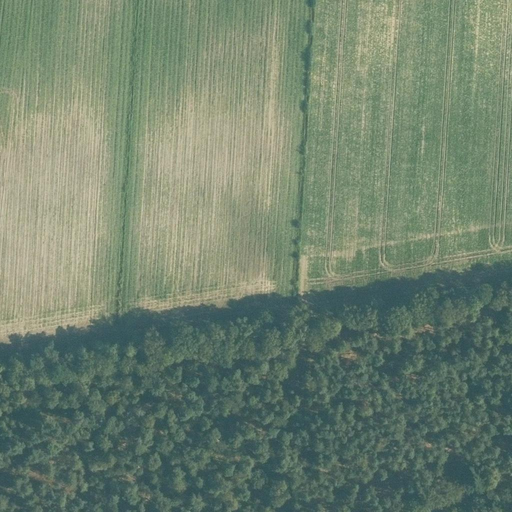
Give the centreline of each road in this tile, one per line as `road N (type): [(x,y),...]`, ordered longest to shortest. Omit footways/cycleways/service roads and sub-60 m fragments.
road 1 (track): [(254,321),(0,368)]
road 2 (track): [(445,287),(254,321)]
road 3 (unknown): [(395,511),(511,464)]
